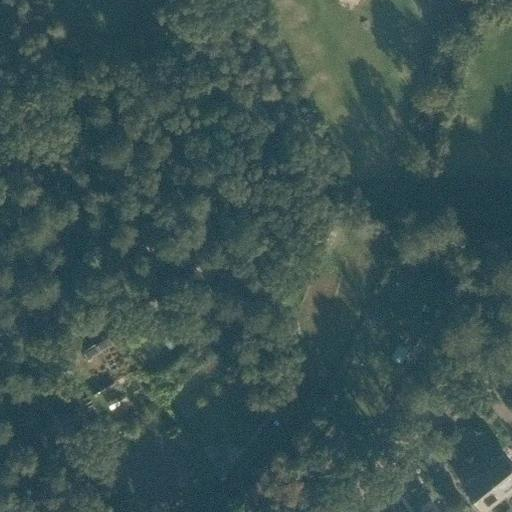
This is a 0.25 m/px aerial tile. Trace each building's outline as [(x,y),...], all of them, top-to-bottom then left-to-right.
[(412,253),(409,262),(425,267),(427,262),(428,258),(412,253)] [(420,338),(416,347),(423,350),(427,341),(420,338)] [(211,359),(203,366),(209,372),(217,365),(211,359)] [(511,506),(511,466),(502,454),(482,470),(511,506)] [(220,465),(213,471),(218,477),(225,472),(220,465)] [(496,511),(501,508),(504,511),(510,507),(511,506),(482,470),(463,485),(484,511),(496,511)]
